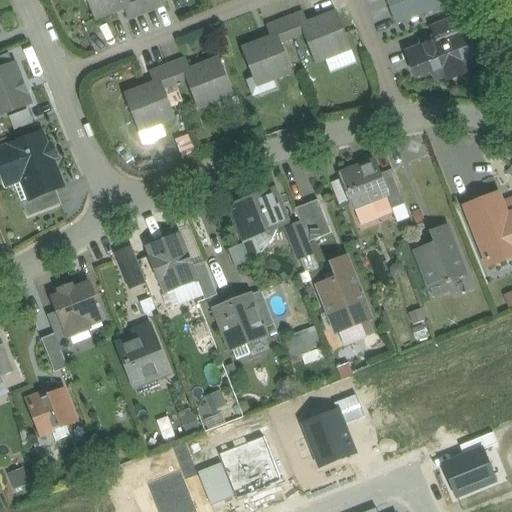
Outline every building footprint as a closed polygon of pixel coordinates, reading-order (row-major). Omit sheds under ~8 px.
[(86,0),(95,20),(124,9),(131,6),(128,0),(86,0)] [(141,0),(128,0),(131,6),(124,9),(128,20),(147,13),(141,0)] [(141,0),(147,13),(165,6),(162,0),(141,0)] [(387,0),(398,25),(459,0),(387,0)] [(303,13),(285,21),(292,39),(303,34),(301,28),(308,25),(303,13)] [(308,25),(301,28),(303,34),(315,64),(351,49),(337,13),(308,25)] [(430,26),(436,41),(464,30),(464,31),(470,29),(464,13),(430,26)] [(285,21),(267,28),(271,39),(278,36),(281,43),(292,39),(285,21)] [(436,41),(407,53),(415,74),(430,68),(434,78),(437,80),(446,76),(447,78),(451,79),(462,75),(464,71),(464,69),(477,64),(473,53),(488,47),(479,25),(470,29),(464,31),(464,30),(436,41)] [(271,39),(242,51),(256,87),(293,72),(281,43),(278,36),(271,39)] [(0,70),(13,65),(9,54),(0,57),(0,70)] [(190,71),(183,74),(186,81),(198,110),(234,96),(220,59),(190,71)] [(186,60),(168,67),(175,85),(186,81),(183,74),(190,71),(186,60)] [(0,116),(29,105),(13,65),(0,70),(0,116)] [(168,67),(149,74),(154,85),(161,82),(164,89),(175,85),(168,67)] [(154,85),(125,97),(139,133),(175,118),(164,89),(161,82),(154,85)] [(30,113),(21,116),(24,126),(34,122),(30,113)] [(42,134),(0,150),(0,168),(2,175),(17,169),(29,199),(30,200),(56,190),(63,187),(42,134)] [(374,163),(341,177),(354,211),(387,198),(388,198),(379,175),(374,163)] [(405,204),(392,170),(379,175),(388,198),(387,198),(391,209),(405,204)] [(30,200),(29,199),(21,202),(28,218),(61,205),(56,190),(30,200)] [(273,191),(240,204),(241,208),(248,225),(253,237),(262,234),(272,238),(277,228),(286,224),(273,191)] [(511,214),(507,216),(502,205),(498,195),(465,208),(488,267),(511,257),(511,214)] [(318,201),(295,210),(301,224),(309,243),(331,234),(318,201)] [(511,201),(502,205),(507,216),(511,214),(511,201)] [(241,208),(230,212),(237,229),(248,225),(241,208)] [(301,224),(288,229),(300,260),(313,254),(309,243),(301,224)] [(248,225),(237,229),(242,242),(253,237),(248,225)] [(465,276),(446,227),(430,234),(434,245),(416,252),(433,297),(451,290),(448,284),(449,283),(449,282),(465,276)] [(180,234),(147,247),(151,259),(150,260),(159,283),(161,283),(165,295),(198,282),(199,282),(193,268),(180,234)] [(133,249),(118,255),(131,288),(146,283),(133,249)] [(348,261),(345,259),(330,265),(336,280),(318,287),(336,334),(371,320),(348,261)] [(218,296),(205,263),(193,268),(199,282),(198,282),(205,301),(218,296)] [(61,296),(53,299),(58,312),(66,330),(67,334),(68,334),(87,326),(85,320),(100,315),(88,285),(73,291),(72,287),(60,292),(61,296)] [(274,325),(261,292),(250,296),(263,329),(274,325)] [(250,296),(215,310),(231,351),(266,337),(263,329),(250,296)] [(66,330),(58,312),(47,316),(55,335),(55,334),(66,330)] [(150,325),(133,331),(137,341),(118,348),(133,385),(168,371),(150,325)] [(315,326),(283,339),(290,356),(322,343),(315,326)] [(55,335),(61,351),(73,347),(68,334),(67,334),(66,330),(55,334),(55,335)] [(61,351),(55,335),(42,340),(55,373),(68,368),(61,351)] [(0,382),(0,373),(10,369),(0,342),(0,382)] [(206,395),(212,415),(228,410),(223,390),(206,395)] [(43,395),(27,401),(41,436),(52,432),(52,434),(53,433),(56,441),(70,436),(67,428),(67,426),(76,423),(64,391),(49,397),(49,398),(45,400),(43,395)] [(343,427),(365,418),(356,395),(334,404),(337,412),(343,427)] [(337,412),(305,424),(322,467),(353,455),(343,427),(337,412)] [(237,502),(283,483),(265,436),(218,455),(222,464),(235,497),(237,502)] [(483,451),(444,467),(456,497),(495,481),(483,451)] [(211,507),(235,497),(222,464),(198,473),(211,507)]
